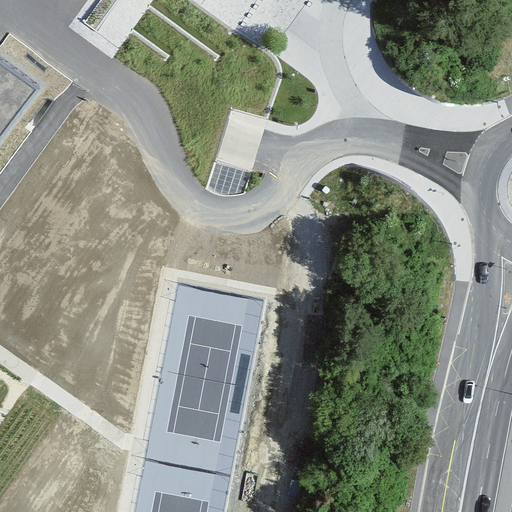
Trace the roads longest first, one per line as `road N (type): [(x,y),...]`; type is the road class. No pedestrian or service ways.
road 1 (unknown): [(256,209),(223,511)]
road 2 (primary): [(486,217),(481,402)]
road 3 (residential): [(338,0),(331,49),(368,135)]
